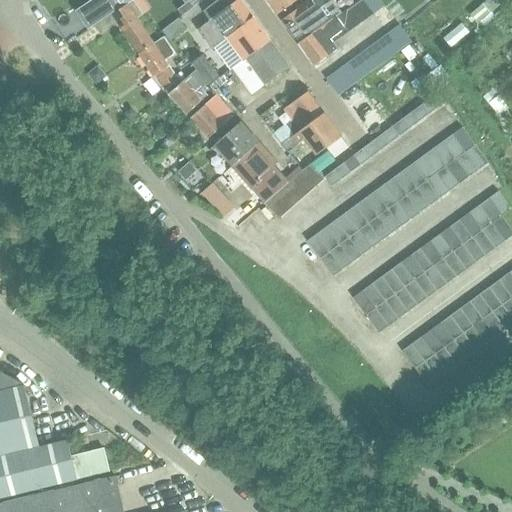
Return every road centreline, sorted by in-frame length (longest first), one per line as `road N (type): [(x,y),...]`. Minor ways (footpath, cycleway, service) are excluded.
road 1 (residential): [(455,511),(346,421),(5,8)]
road 2 (unclassified): [(252,511),(0,323)]
road 3 (residential): [(362,143),(254,0)]
